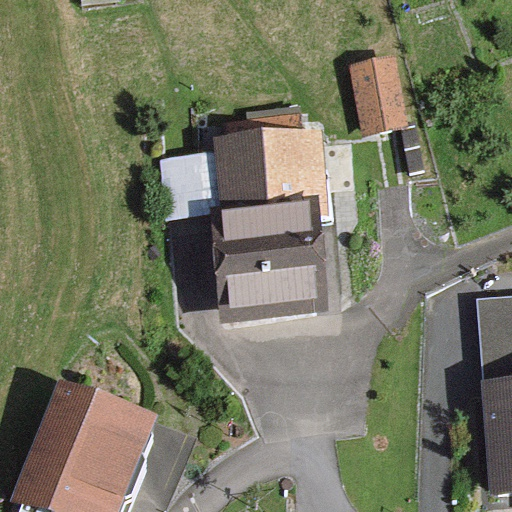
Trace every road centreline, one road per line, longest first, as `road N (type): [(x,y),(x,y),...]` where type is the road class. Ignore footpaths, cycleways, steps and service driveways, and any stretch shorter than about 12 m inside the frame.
road 1 (residential): [(511,239),(419,278),(348,335),(313,397),(312,450)]
road 2 (residential): [(312,450),(267,460),(191,511)]
